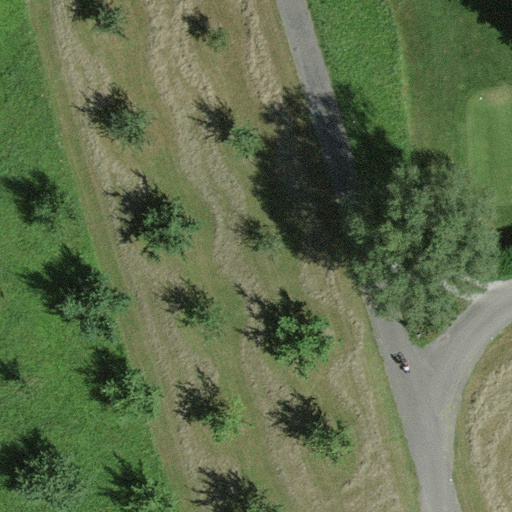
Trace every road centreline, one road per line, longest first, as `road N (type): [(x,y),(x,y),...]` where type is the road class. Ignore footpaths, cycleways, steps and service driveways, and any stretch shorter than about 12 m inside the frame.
road 1 (unclassified): [(293,0),(445,511)]
road 2 (track): [(425,438),(455,370),(511,309)]
